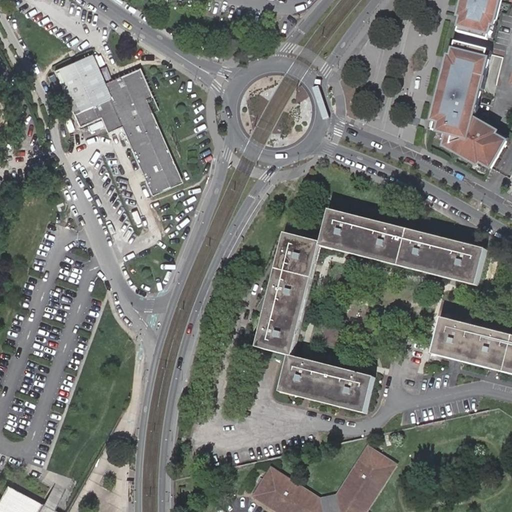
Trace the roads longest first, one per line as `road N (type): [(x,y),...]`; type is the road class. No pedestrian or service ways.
road 1 (tertiary): [(162,511),(186,336),(226,241),(266,176),(287,158)]
road 2 (residential): [(124,298),(0,11)]
road 3 (unknown): [(105,256),(90,270),(28,448),(0,446)]
road 4 (residential): [(309,147),(414,182),(511,234)]
road 5 (residential): [(511,211),(340,127),(325,111)]
road 6 (tertiary): [(231,126),(219,182),(175,296)]
road 7 (residential): [(235,88),(97,0)]
road 8 (tertiary): [(154,365),(139,511)]
